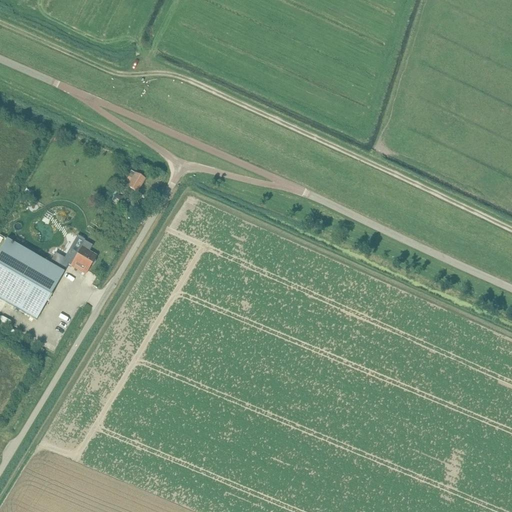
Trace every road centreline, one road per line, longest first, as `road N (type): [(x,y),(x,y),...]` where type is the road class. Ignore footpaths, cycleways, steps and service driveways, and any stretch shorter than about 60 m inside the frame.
road 1 (track): [(0,25),(123,78),(172,75),(511,232)]
road 2 (unclassified): [(0,470),(183,165)]
road 3 (unclassified): [(511,287),(292,187)]
road 4 (unclassified): [(292,187),(72,91)]
road 5 (unclassified): [(183,165),(72,91)]
